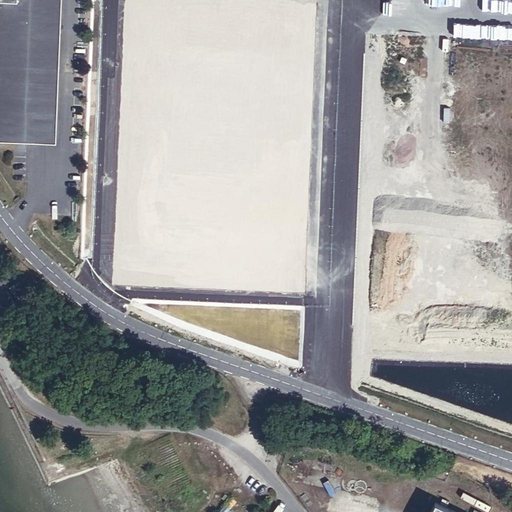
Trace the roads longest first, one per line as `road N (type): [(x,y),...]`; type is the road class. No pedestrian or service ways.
road 1 (unclassified): [(0,212),(51,271),(115,316),(181,347),(511,461)]
road 2 (unclassified): [(296,511),(262,466),(209,432),(64,420),(26,396),(0,347)]
